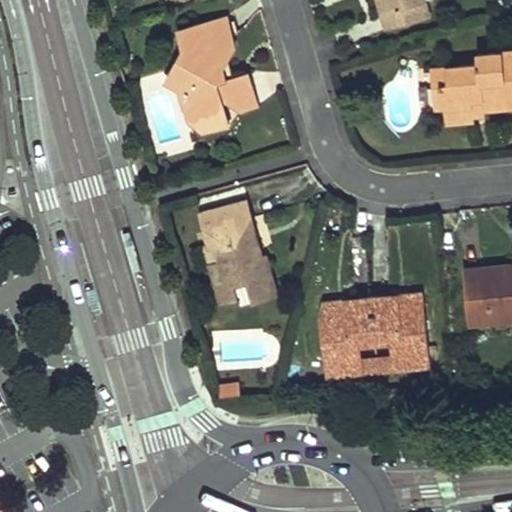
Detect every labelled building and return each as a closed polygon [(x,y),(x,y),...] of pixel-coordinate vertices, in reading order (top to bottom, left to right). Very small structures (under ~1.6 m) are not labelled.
[(386,0),(378,0),(383,13),(389,11),(386,0)] [(431,17),(426,0),(386,0),(389,11),(383,13),(387,29),(431,17)] [(181,89),(193,95),(197,110),(188,112),(191,123),(205,134),(232,126),(227,112),(232,110),(229,101),(222,80),(228,77),(225,67),(231,60),(238,49),(228,16),(180,30),(185,47),(193,51),(186,64),(176,65),(168,82),(181,89)] [(488,101),(511,98),(511,51),(479,54),(480,64),(447,67),(449,84),(435,86),(438,108),(447,108),(448,123),(475,120),(474,115),(473,100),(488,98),(488,101)] [(242,111),(258,106),(249,71),(235,75),(231,60),(225,67),(228,77),(222,80),(229,101),(242,111)] [(447,67),(433,69),(435,86),(449,84),(447,67)] [(193,95),(181,89),(188,112),(197,110),(193,95)] [(488,98),(473,100),(474,115),(485,113),(484,109),(511,106),(511,98),(488,101),(488,98)] [(259,240),(249,200),(202,213),(211,245),(216,244),(221,261),(219,262),(223,279),(215,281),(221,302),(251,294),(253,301),(273,295),(267,276),(274,275),(268,255),(259,257),(255,241),(259,240)] [(259,240),(255,241),(259,257),(268,255),(264,239),(259,240)] [(211,245),(206,246),(215,281),(223,279),(219,262),(221,261),(216,244),(211,245)] [(511,264),(467,269),(473,324),(511,320),(511,264)] [(279,293),(274,275),(267,276),(273,295),(279,293)] [(322,312),(327,375),(364,371),(363,356),(362,343),(392,340),(393,354),(394,368),(432,365),(425,293),(324,302),(322,312)] [(393,354),(363,356),(364,371),(394,368),(393,354)] [(238,383),(219,385),(220,399),(240,397),(238,383)]
